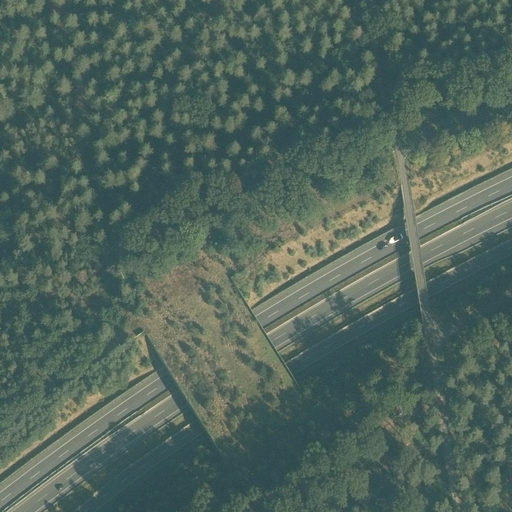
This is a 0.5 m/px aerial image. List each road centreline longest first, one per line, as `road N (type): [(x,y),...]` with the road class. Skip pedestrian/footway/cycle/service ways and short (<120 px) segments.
road 1 (motorway): [(511,200),(304,308),(1,511)]
road 2 (motorway): [(37,511),(227,380),(511,225)]
road 3 (tertiary): [(98,511),(286,383),(511,261)]
road 4 (track): [(399,169),(443,428)]
